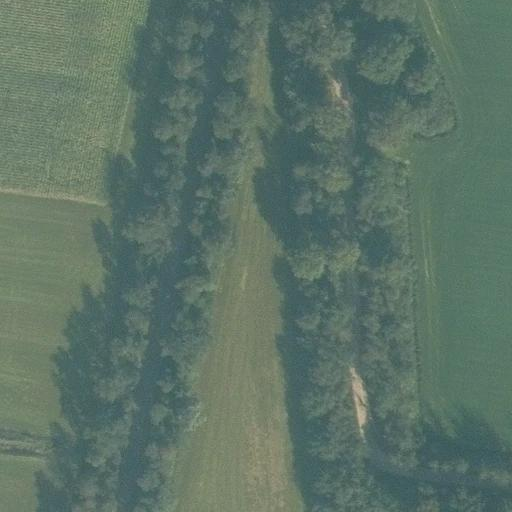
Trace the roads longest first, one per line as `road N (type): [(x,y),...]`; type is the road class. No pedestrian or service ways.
road 1 (tertiary): [(119,511),(224,0)]
road 2 (track): [(367,420),(322,0)]
road 3 (track): [(376,511),(367,420),(391,455),(511,482)]
